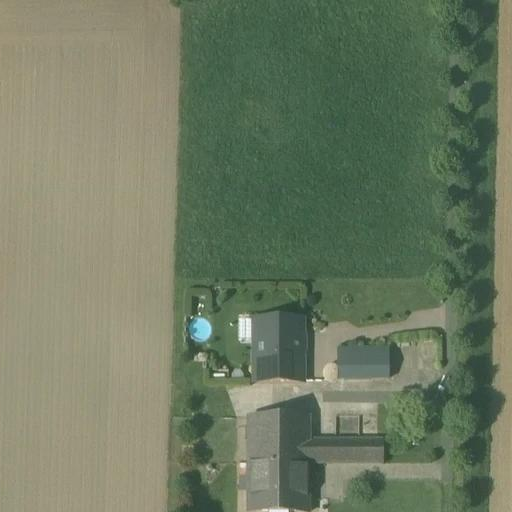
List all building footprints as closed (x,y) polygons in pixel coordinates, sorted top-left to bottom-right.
[(303,322),(254,322),(254,384),(303,384),(303,322)] [(388,351),(338,351),(338,382),(388,381),(388,351)] [(308,418),(249,418),(249,465),(308,465),(307,464),(307,465),(307,442),(308,418)] [(382,443),(307,442),(307,464),(308,465),(382,465),(382,466),(383,466),(383,442),(382,442),(382,443)] [(307,511),(308,465),(249,465),(248,511),(307,511)]
